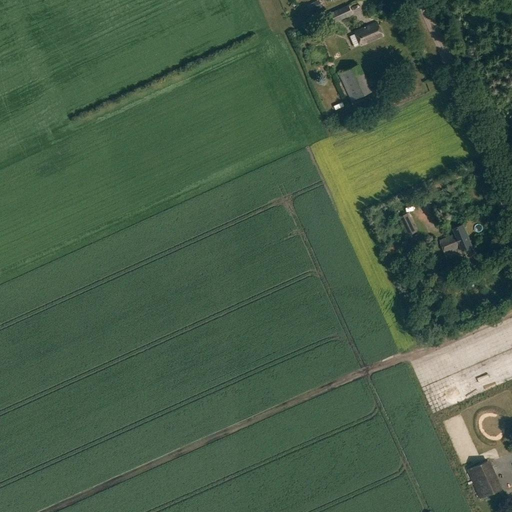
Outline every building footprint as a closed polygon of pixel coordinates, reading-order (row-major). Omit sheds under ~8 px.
[(348,8),(329,17),(333,26),(352,17),(348,8)] [(354,33),(361,47),(383,37),(377,23),(354,33)] [(315,64),(321,62),(318,53),(312,54),(315,64)] [(360,63),(339,73),(351,101),(372,91),(360,63)] [(407,213),(398,217),(406,236),(416,232),(407,213)] [(439,242),(444,254),(460,248),(462,253),(472,249),(463,225),(453,229),(456,236),(439,242)] [(403,250),(400,243),(386,249),(389,255),(403,250)] [(454,467),(461,465),(458,454),(450,457),(454,467)] [(466,469),(479,498),(503,488),(489,458),(466,469)]
